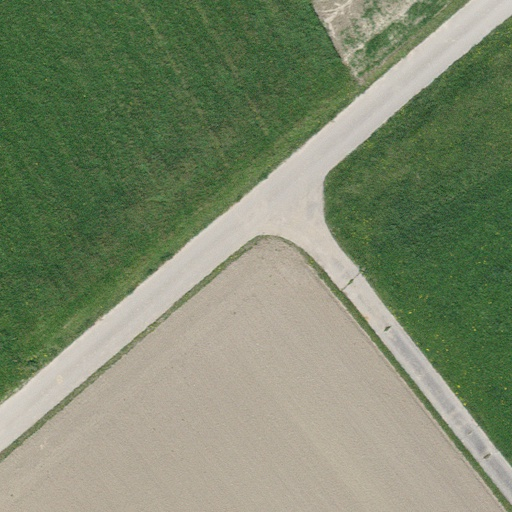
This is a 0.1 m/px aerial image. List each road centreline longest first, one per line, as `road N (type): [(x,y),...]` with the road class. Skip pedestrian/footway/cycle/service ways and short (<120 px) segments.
road 1 (residential): [(504,0),(0,427)]
road 2 (track): [(282,193),(511,486)]
